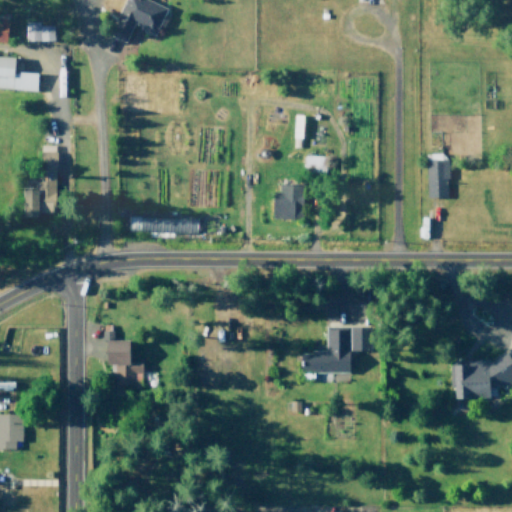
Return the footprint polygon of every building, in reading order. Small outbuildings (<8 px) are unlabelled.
[(122,0),(107,32),(123,40),(132,22),(154,33),(165,10),(144,0),(122,0)] [(23,23),(25,43),(40,41),(41,45),(52,44),(50,25),(38,27),(38,21),(23,23)] [(0,56),(0,87),(35,90),(37,72),(16,70),(17,58),(0,56)] [(291,113),(291,147),(302,148),(303,113),(291,113)] [(38,145),(38,175),(43,175),(42,182),(33,182),(32,188),(21,188),(21,217),(37,218),(38,202),(58,202),(58,161),(56,161),(56,145),(38,145)] [(304,155),(304,177),(322,177),(322,155),(304,155)] [(422,163),(424,198),(446,197),(445,162),(422,163)] [(277,184),(277,198),(269,198),(269,219),(293,220),(293,202),(301,202),(301,184),(277,184)] [(426,216),(417,216),(417,237),(427,237),(426,216)] [(127,218),(127,233),(196,234),(197,220),(127,218)] [(325,327),(325,352),(297,352),(297,383),(313,383),(313,373),(348,373),(348,349),(367,349),(367,328),(325,327)] [(104,339),(105,365),(113,365),(114,386),(132,386),(132,375),(140,374),(140,359),(130,360),(129,338),(104,339)] [(455,362),(454,399),(488,400),(488,386),(497,386),(502,392),(511,383),(511,361),(504,351),(489,363),(455,362)] [(0,412),(0,447),(11,448),(11,441),(19,441),(19,413),(0,412)]
